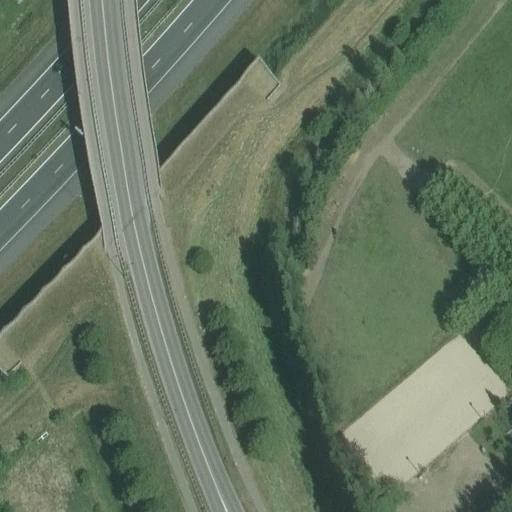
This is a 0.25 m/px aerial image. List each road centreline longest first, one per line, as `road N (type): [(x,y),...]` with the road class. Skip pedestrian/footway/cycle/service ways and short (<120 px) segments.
road 1 (secondary): [(228,511),(177,380),(132,220),(102,0)]
road 2 (motorway): [(0,231),(212,0)]
road 3 (motorway): [(129,0),(0,141)]
